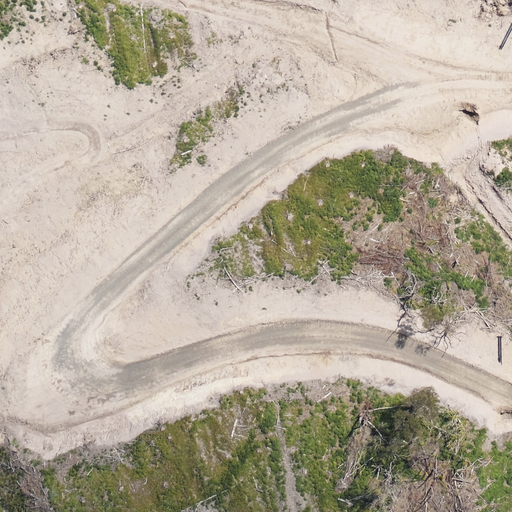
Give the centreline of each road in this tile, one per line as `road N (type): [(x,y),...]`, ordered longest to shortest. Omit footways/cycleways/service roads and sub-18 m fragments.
road 1 (track): [(511,402),(428,358),(362,339),(242,341),(125,384),(101,384),(71,363),(77,327),(108,288),(211,196),(336,117),(418,83)]
road 2 (track): [(418,83),(285,24),(203,0)]
